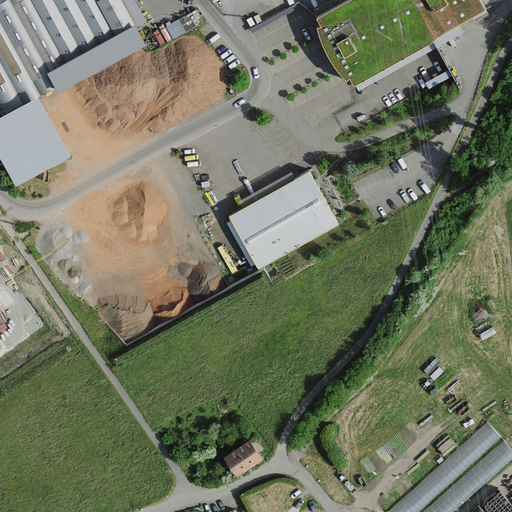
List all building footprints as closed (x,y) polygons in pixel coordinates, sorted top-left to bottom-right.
[(15,0),(0,8),(0,100),(146,21),(134,0),(15,0)] [(483,0),(338,0),(313,14),(349,81),(487,7),(483,0)] [(180,16),(167,24),(174,37),(187,29),(180,16)] [(36,95),(0,115),(0,152),(17,183),(69,154),(36,95)] [(230,214),(261,268),(336,225),(306,172),(230,214)] [(451,511),(511,460),(511,445),(491,421),(388,508),(391,511),(451,511)] [(249,440),(223,458),(237,477),(263,458),(259,453),(263,449),(257,441),(252,444),(249,440)]
